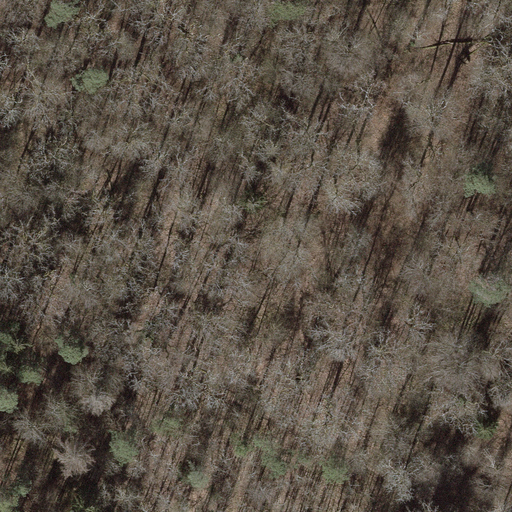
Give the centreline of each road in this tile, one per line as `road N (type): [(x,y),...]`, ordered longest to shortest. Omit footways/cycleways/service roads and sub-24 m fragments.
road 1 (track): [(0,272),(455,511)]
road 2 (track): [(427,511),(511,414)]
